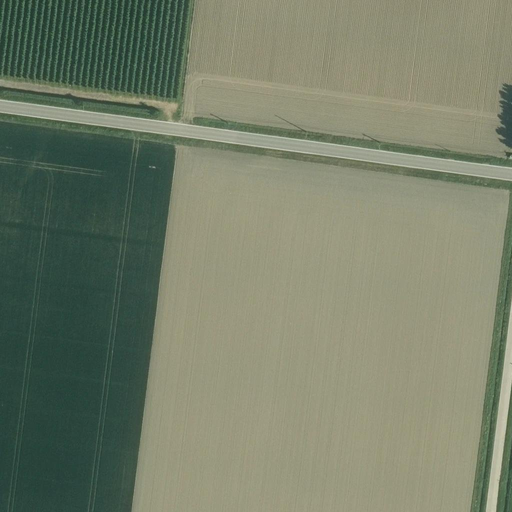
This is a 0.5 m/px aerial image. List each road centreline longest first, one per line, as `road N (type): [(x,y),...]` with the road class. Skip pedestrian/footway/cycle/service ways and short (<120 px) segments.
road 1 (secondary): [(0,106),(511,174)]
road 2 (unclassified): [(490,511),(511,334)]
